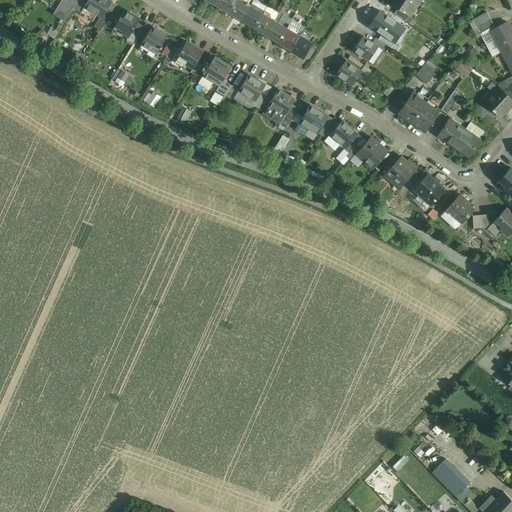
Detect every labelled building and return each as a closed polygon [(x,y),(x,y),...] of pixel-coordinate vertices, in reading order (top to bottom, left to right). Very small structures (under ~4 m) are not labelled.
[(77,0),(69,0),(67,5),(73,8),(77,0)] [(86,3),(81,0),(78,0),(71,12),(78,17),(86,3)] [(111,1),(109,0),(88,0),(85,6),(102,17),(107,8),(111,1)] [(236,0),(219,0),(216,5),(229,13),(236,0)] [(241,0),(236,0),(229,13),(241,20),(250,5),(248,4),(241,0)] [(418,4),(412,0),(387,0),(387,1),(410,16),(411,16),(409,14),(416,3),(418,5),(418,4)] [(67,5),(61,1),(53,13),(61,18),(65,21),(73,8),(67,5)] [(263,13),(250,5),(241,20),(253,28),(263,13)] [(287,8),(283,6),(275,20),(278,22),(283,14),(287,8)] [(112,11),(107,8),(102,17),(101,18),(106,22),(112,11)] [(296,13),(287,8),(283,14),(292,19),(296,13)] [(134,15),(128,11),(123,19),(121,17),(116,25),(124,30),(122,32),(129,36),(131,32),(137,22),(138,21),(132,18),(134,15)] [(401,25),(380,11),(370,25),(383,34),(395,42),(401,34),(397,31),(401,25)] [(487,11),(473,18),(481,32),(494,25),(487,11)] [(275,20),(263,13),(253,28),(266,35),(275,20)] [(292,19),(283,14),(278,22),(287,27),(292,19)] [(278,22),(275,20),(266,35),(278,43),(287,27),(278,22)] [(511,46),(511,30),(507,21),(490,30),(502,52),(511,46)] [(144,26),(137,22),(131,32),(138,36),(139,35),(144,26)] [(144,26),(139,35),(144,38),(152,26),(146,23),(144,26)] [(167,35),(152,26),(144,38),(141,43),(157,53),(167,35)] [(300,35),(287,27),(278,43),(291,50),(300,35)] [(395,42),(383,34),(380,39),(391,47),(395,42)] [(312,42),(300,35),(291,50),(303,58),(310,46),(312,42)] [(373,42),(363,36),(353,50),(369,60),(378,46),(373,42)] [(386,44),(376,37),(373,42),(378,46),(382,49),(386,44)] [(203,52),(186,42),(181,50),(176,58),(185,65),(186,63),(193,67),(197,62),(203,52)] [(181,50),(174,45),(166,57),(174,62),(176,58),(181,50)] [(315,50),(310,46),(304,56),(309,59),(315,50)] [(511,46),(502,52),(511,70),(511,46)] [(231,67),(215,56),(203,75),(219,85),(220,85),(223,80),(231,67)] [(185,65),(176,58),(174,62),(183,68),(185,65)] [(362,70),(346,60),(337,74),(352,85),(357,78),(362,70)] [(456,67),(466,76),(473,69),(462,60),(456,67)] [(193,67),(191,72),(196,75),(202,65),(197,62),(193,67)] [(437,71),(426,62),(416,75),(427,84),(437,71)] [(375,73),(365,65),(362,70),(357,78),(367,85),(375,73)] [(121,69),(115,80),(128,87),(134,76),(121,69)] [(266,84),(249,74),(239,89),(256,100),(261,92),(266,84)] [(200,76),(196,83),(208,89),(211,82),(200,76)] [(511,76),(499,83),(505,88),(506,88),(511,84),(511,76)] [(231,85),(223,80),(220,85),(219,85),(217,90),(225,95),(231,85)] [(511,84),(506,88),(505,88),(502,90),(511,99),(511,84)] [(295,99),(278,88),(272,98),(268,104),(285,114),(292,104),(295,99)] [(511,99),(502,90),(500,88),(495,94),(493,92),(484,101),(486,103),(496,111),(502,117),(511,105),(511,99)] [(144,100),(154,106),(161,96),(152,89),(144,100)] [(414,91),(398,114),(411,123),(427,100),(414,91)] [(454,91),(441,110),(447,114),(455,102),(460,95),(454,91)] [(261,92),(256,100),(253,104),(258,108),(266,95),(261,92)] [(258,108),(264,111),(268,104),(272,98),(266,95),(258,108)] [(427,100),(411,123),(425,133),(441,110),(427,100)] [(447,114),(453,118),(461,106),(455,102),(447,114)] [(496,111),(486,103),(481,109),(486,112),(491,116),(496,111)] [(285,114),(268,104),(264,111),(262,114),(280,124),(286,114),(285,114)] [(292,104),(285,114),(286,114),(280,124),(287,128),(299,108),(292,104)] [(329,116),(310,105),(300,122),(309,128),(318,133),(322,126),(329,116)] [(185,124),(192,110),(183,106),(176,119),(185,124)] [(491,116),(486,112),(482,118),(494,127),(498,121),(491,116)] [(334,119),(329,116),(322,126),(327,129),(334,119)] [(327,129),(327,131),(331,134),(341,122),(335,117),(334,119),(327,129)] [(465,130),(450,119),(439,135),(454,145),(465,130)] [(358,133),(343,120),(341,122),(331,134),(346,147),(352,140),(358,133)] [(309,128),(300,122),(296,128),(306,134),(309,128)] [(480,140),(465,130),(454,145),(469,156),(480,140)] [(358,133),(352,140),(357,144),(362,137),(358,133)] [(289,140),(282,136),(274,150),(281,153),(289,140)] [(388,151),(371,136),(361,147),(356,153),(357,153),(374,168),(388,151)] [(346,147),(345,149),(349,153),(357,144),(352,140),(346,147)] [(349,153),(346,156),(351,160),(357,153),(356,153),(361,147),(357,144),(349,153)] [(416,169),(401,156),(385,174),(399,187),(416,169)] [(511,168),(511,167),(498,181),(511,194),(511,168)] [(445,189),(428,174),(414,189),(421,195),(431,205),(445,189)] [(470,203),(460,194),(447,208),(462,222),(474,209),(469,204),(470,203)] [(431,205),(421,195),(417,200),(427,209),(431,205)] [(511,212),(507,207),(495,220),(502,226),(501,229),(509,236),(511,232),(511,212)] [(489,214),(481,215),(481,228),(487,227),(488,228),(490,226),(490,225),(489,214)] [(511,364),(509,362),(502,370),(510,375),(511,377),(511,364)] [(397,470),(409,458),(404,453),(392,465),(397,470)] [(446,459),(432,472),(442,482),(455,468),(446,459)] [(470,483),(455,468),(442,482),(456,496),(464,488),(470,483)] [(469,493),(464,488),(456,496),(461,501),(469,493)] [(511,511),(511,499),(504,492),(485,511),(511,511)]
